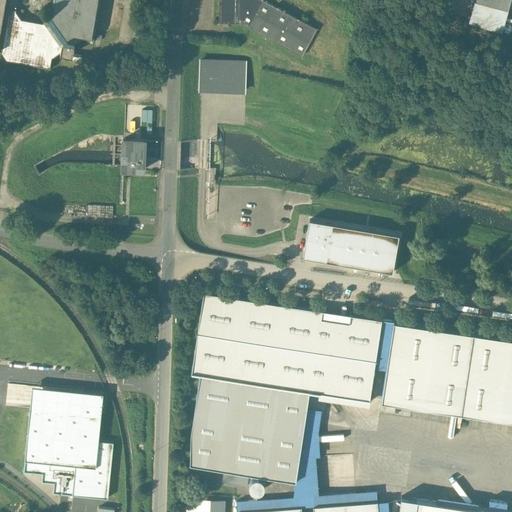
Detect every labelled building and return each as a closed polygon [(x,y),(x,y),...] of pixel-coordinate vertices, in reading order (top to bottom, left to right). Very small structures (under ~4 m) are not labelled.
[(0,0),(0,53),(4,54),(8,60),(52,66),(54,56),(76,59),(77,51),(94,48),(100,0),(0,0)] [(220,0),(221,20),(243,20),(304,54),(318,28),(273,0),(220,0)] [(476,0),(476,2),(508,10),(510,0),(476,0)] [(508,10),(476,2),(475,1),(469,22),(502,31),(508,10)] [(200,59),(199,88),(245,89),(246,60),(200,59)] [(141,106),(141,119),(152,120),(152,106),(141,106)] [(146,136),(121,136),(120,169),(145,170),(146,136)] [(403,235),(312,220),(305,258),(396,274),(403,235)] [(386,320),(206,292),(193,372),(201,373),(308,390),(373,400),(386,320)] [(511,341),(396,324),(384,403),(511,422),(511,341)] [(308,390),(201,373),(191,437),(191,462),(294,479),(308,390)] [(103,392),(32,385),(24,470),(42,472),(42,480),(54,482),(53,491),(108,497),(114,441),(99,439),(103,392)] [(297,497),(239,502),(239,511),(304,511),(304,508),(316,508),(316,511),(390,511),(390,501),(380,502),(379,490),(322,494),(319,458),(301,458),(297,497)] [(497,511),(419,501),(417,511),(497,511)]
